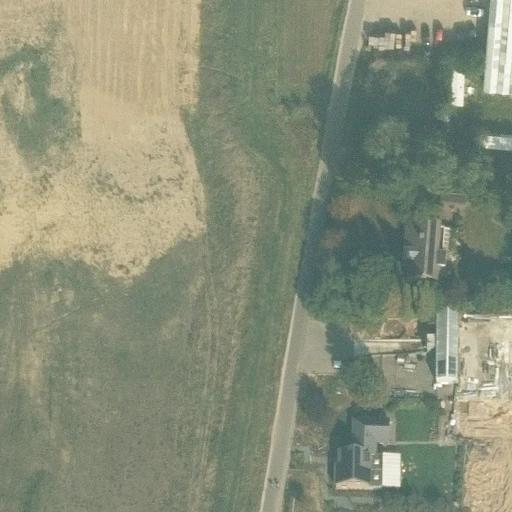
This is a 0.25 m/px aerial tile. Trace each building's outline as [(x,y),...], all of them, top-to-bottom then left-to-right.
[(511,0),(490,0),(485,60),(483,86),(511,88),(511,0)] [(464,104),(465,68),(450,68),(449,103),(464,104)] [(441,199),(465,201),(468,173),(444,171),(441,199)] [(437,259),(440,230),(408,228),(403,283),(446,287),(448,260),(437,259)] [(459,384),(458,437),(505,438),(511,442),(511,316),(440,315),(440,339),(438,341),(438,384),(459,384)] [(409,323),(409,341),(427,341),(428,324),(409,323)] [(426,351),(426,341),(383,343),(384,353),(426,351)] [(355,424),(354,445),(354,456),(340,455),(340,457),(340,466),(340,469),(337,469),(336,490),(380,491),(385,486),(386,463),(378,456),(378,447),(390,448),(390,425),(355,424)] [(471,457),(471,506),(485,506),(485,457),(471,457)]
